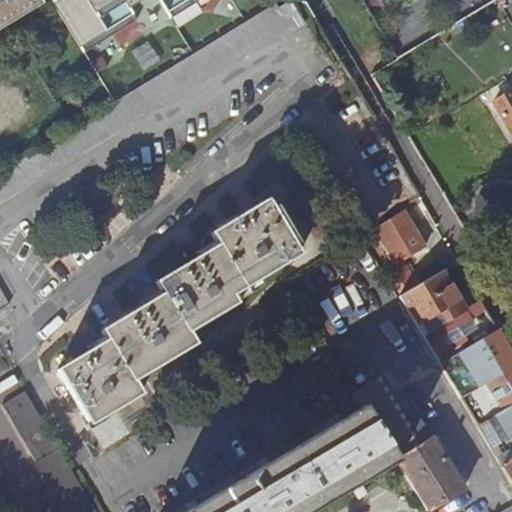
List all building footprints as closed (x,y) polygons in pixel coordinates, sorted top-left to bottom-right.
[(0,0),(0,29),(36,7),(32,0),(0,0)] [(54,0),(51,2),(78,48),(131,16),(127,9),(142,0),(156,0),(166,15),(190,0),(54,0)] [(291,3),(279,10),(298,30),(304,26),(291,3)] [(279,10),(274,4),(181,60),(99,110),(0,169),(0,202),(289,28),(292,33),(298,30),(279,10)] [(511,93),(511,92),(491,103),(511,138),(511,93)] [(106,343),(56,373),(89,427),(140,396),(132,383),(193,346),(186,334),(234,305),(230,297),(297,256),(265,201),(208,236),(215,247),(154,284),(161,296),(99,333),(106,343)] [(373,230),(371,227),(359,235),(396,297),(414,287),(399,262),(420,249),(399,214),(373,230)] [(462,311),(439,272),(414,287),(396,297),(438,365),(464,350),(468,348),(449,319),(462,311)] [(468,348),(480,340),(462,311),(449,319),(468,348)] [(511,355),(497,330),(480,340),(468,348),(464,350),(511,429),(511,355)] [(414,375),(397,350),(385,359),(402,384),(414,375)] [(511,429),(464,350),(438,365),(511,487),(511,429)] [(407,482),(424,510),(462,488),(422,425),(409,409),(401,414),(378,376),(352,392),(361,406),(395,462),(407,482)] [(93,511),(23,392),(1,405),(63,511),(93,511)] [(311,511),(395,462),(361,406),(185,511),(311,511)] [(20,511),(0,476),(0,511),(20,511)]
